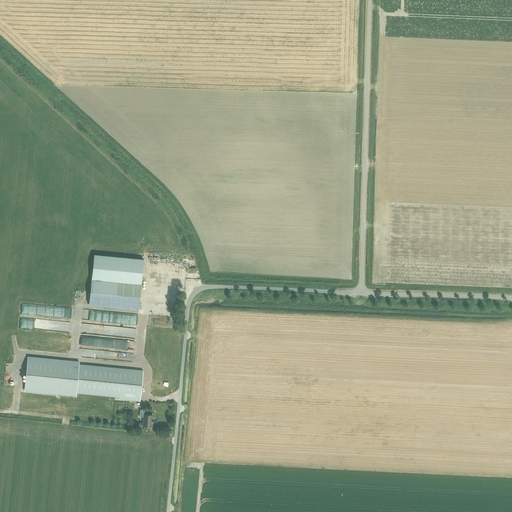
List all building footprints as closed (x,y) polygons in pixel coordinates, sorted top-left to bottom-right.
[(139,309),(144,259),(94,255),(89,304),(139,309)] [(133,328),(96,325),(96,336),(132,339),(133,328)] [(78,344),(131,350),(132,341),(79,336),(78,344)] [(132,354),(121,352),(119,359),(130,361),(132,354)] [(29,357),(26,390),(75,395),(76,393),(119,397),(119,399),(140,401),(143,371),(78,364),(79,362),(29,357)] [(144,417),(143,426),(145,426),(146,427),(148,428),(149,427),(151,427),(152,423),(153,423),(153,419),(152,419),(152,415),(147,415),(147,410),(140,409),(139,416),(144,417)]
